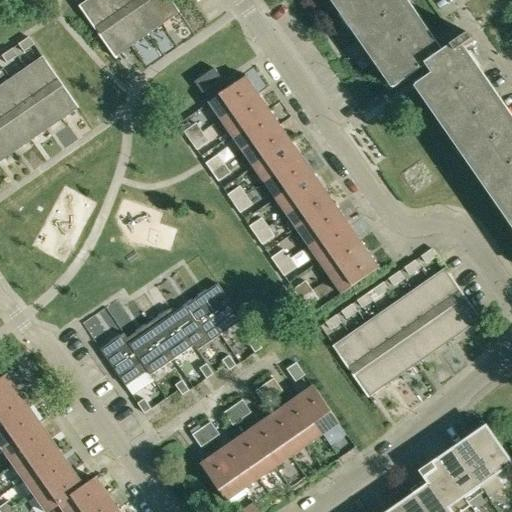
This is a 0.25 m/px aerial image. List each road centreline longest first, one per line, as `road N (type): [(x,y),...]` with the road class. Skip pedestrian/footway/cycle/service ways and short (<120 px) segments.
road 1 (residential): [(511,297),(467,233),(404,224),(390,214),(241,0)]
road 2 (residential): [(166,511),(45,343),(0,302)]
road 3 (residential): [(304,511),(511,351)]
